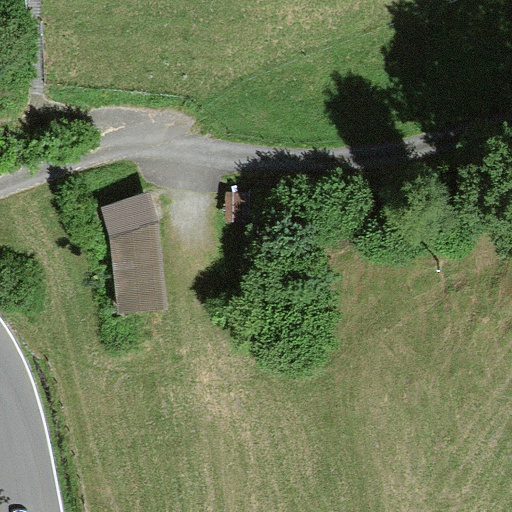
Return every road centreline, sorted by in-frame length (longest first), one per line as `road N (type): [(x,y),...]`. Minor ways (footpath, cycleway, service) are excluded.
road 1 (track): [(511,117),(345,159),(299,162),(173,145),(104,149),(0,185)]
road 2 (tertiary): [(0,389),(27,511)]
